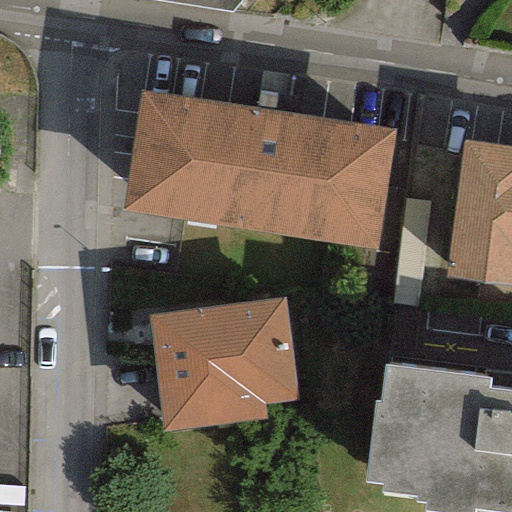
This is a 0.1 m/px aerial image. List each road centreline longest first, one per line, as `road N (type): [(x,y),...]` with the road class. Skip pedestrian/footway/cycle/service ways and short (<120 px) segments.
road 1 (residential): [(65,17),(68,511)]
road 2 (unclassified): [(511,87),(65,17)]
